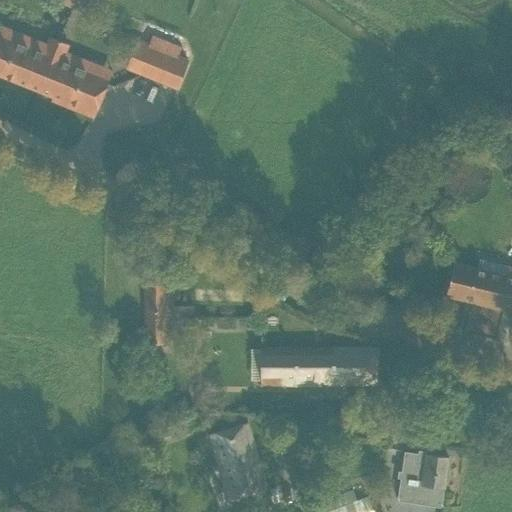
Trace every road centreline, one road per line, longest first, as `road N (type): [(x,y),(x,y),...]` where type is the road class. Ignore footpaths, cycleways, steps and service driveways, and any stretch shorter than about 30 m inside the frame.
road 1 (unclassified): [(511,352),(335,309),(0,117)]
road 2 (unknown): [(409,328),(395,424),(288,432),(278,445),(282,476)]
